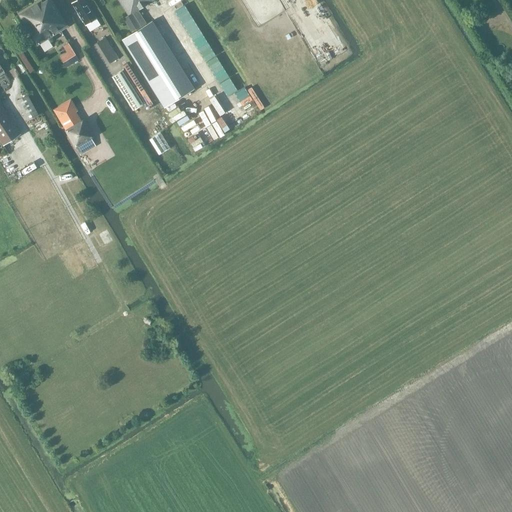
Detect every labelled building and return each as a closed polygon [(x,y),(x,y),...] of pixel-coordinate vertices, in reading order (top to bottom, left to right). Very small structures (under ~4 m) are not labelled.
[(20,15),(38,45),(68,26),(52,0),(48,0),(43,3),(42,1),(20,15)] [(78,0),(73,3),(87,25),(97,18),(85,0),(78,0)] [(119,0),(129,15),(138,10),(153,0),(119,0)] [(133,33),(122,39),(165,107),(195,89),(153,21),(147,24),(138,10),(129,15),(124,18),(133,33)] [(210,56),(183,10),(176,14),(188,34),(186,38),(192,40),(204,60),(201,62),(196,76),(202,78),(204,75),(212,78),(216,67),(210,57),(210,56)] [(98,42),(111,63),(119,58),(105,38),(98,42)] [(61,55),(64,60),(77,54),(71,41),(64,44),(67,52),(61,55)] [(111,76),(132,110),(146,102),(124,68),(111,76)] [(147,79),(136,84),(147,105),(158,100),(147,79)] [(197,99),(210,91),(207,85),(194,93),(197,99)] [(247,89),(258,110),(265,106),(253,85),(247,89)] [(18,101),(28,120),(38,115),(28,95),(18,101)] [(168,108),(175,121),(191,111),(185,100),(181,103),(180,101),(168,108)] [(0,138),(4,145),(21,134),(0,102),(0,138)] [(208,110),(224,136),(237,128),(221,102),(208,110)] [(77,144),(90,136),(82,123),(68,130),(77,144)] [(211,124),(206,126),(212,140),(217,138),(211,124)] [(197,129),(184,131),(185,143),(191,142),(192,149),(206,147),(203,128),(197,129)] [(7,154),(0,158),(3,164),(10,160),(7,154)] [(99,234),(106,245),(117,238),(110,227),(99,234)]
